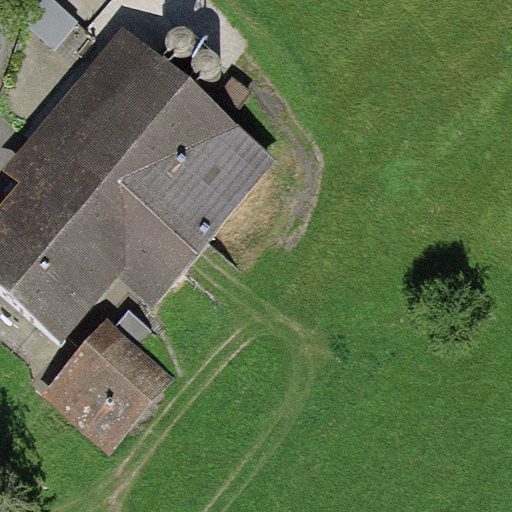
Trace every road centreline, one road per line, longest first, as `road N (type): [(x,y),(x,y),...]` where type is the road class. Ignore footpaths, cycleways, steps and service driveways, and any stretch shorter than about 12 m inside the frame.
road 1 (track): [(207,511),(300,375),(289,326),(208,252)]
road 2 (track): [(267,305),(119,468),(116,511)]
